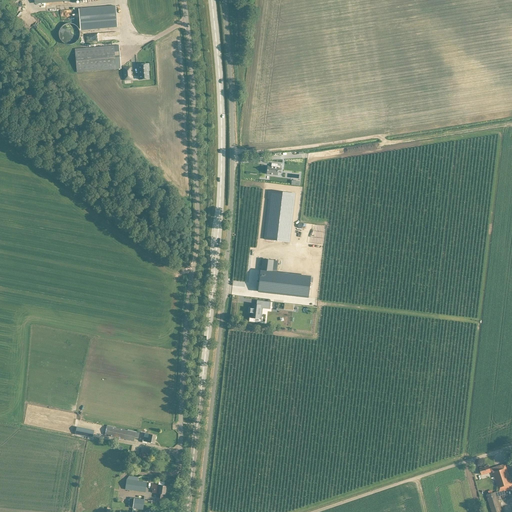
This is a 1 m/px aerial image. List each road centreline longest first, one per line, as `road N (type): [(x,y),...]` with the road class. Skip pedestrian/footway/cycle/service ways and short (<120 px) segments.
road 1 (secondary): [(186,511),(218,224),(220,94),(211,0)]
road 2 (unclassified): [(198,511),(231,196),(224,0)]
road 3 (unclassified): [(177,468),(197,211),(183,0)]
road 4 (track): [(505,449),(313,511)]
